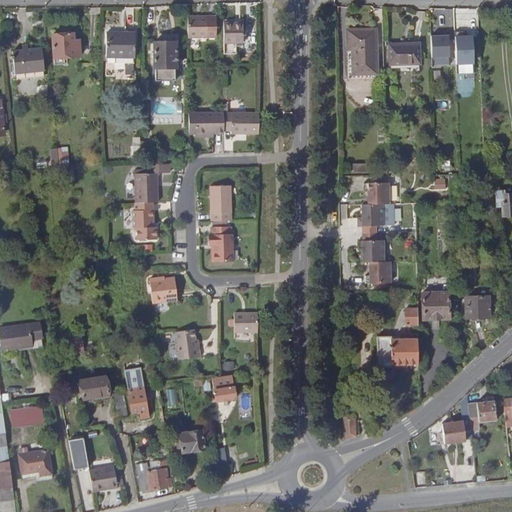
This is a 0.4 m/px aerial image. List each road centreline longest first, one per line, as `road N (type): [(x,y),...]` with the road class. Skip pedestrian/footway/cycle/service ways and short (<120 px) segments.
road 1 (unclassified): [(298,422),(300,0)]
road 2 (tertiary): [(384,441),(511,339)]
road 3 (residential): [(352,503),(511,490)]
